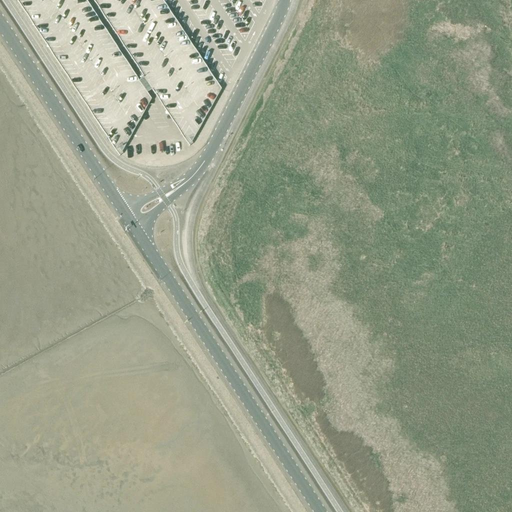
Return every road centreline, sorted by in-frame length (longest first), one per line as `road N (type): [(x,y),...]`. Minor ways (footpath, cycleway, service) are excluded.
road 1 (primary): [(319,511),(133,227)]
road 2 (unclassified): [(123,212),(0,24)]
road 3 (primary): [(181,185),(244,86),(283,0)]
